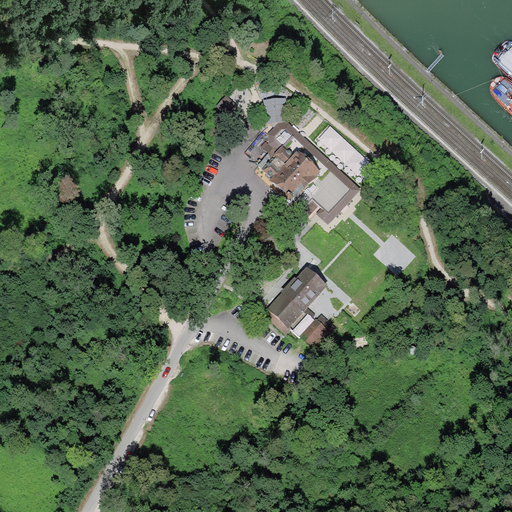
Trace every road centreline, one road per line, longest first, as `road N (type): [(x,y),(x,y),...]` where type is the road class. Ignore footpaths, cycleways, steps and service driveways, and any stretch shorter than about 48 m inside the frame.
road 1 (track): [(511,319),(432,258),(423,220),(393,174),(356,139),(274,75),(240,64)]
road 2 (track): [(240,64),(206,53),(0,35)]
road 3 (track): [(118,45),(148,132),(99,216),(100,235)]
road 4 (track): [(478,297),(416,311),(304,367)]
road 5 (track): [(100,235),(183,337)]
